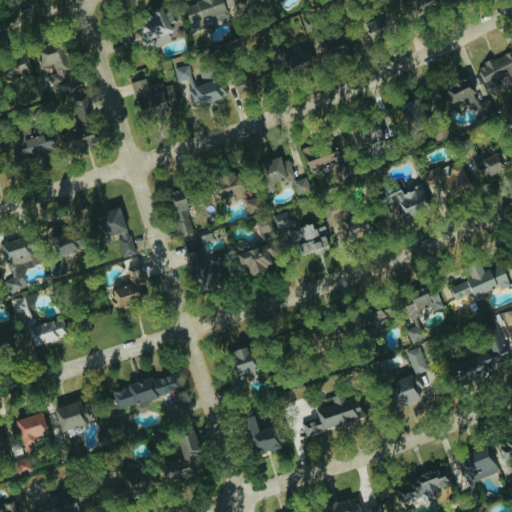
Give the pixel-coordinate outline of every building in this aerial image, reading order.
[(190,32),(215,25),(213,20),(226,16),(224,9),(240,4),(238,0),(198,0),(199,1),(182,6),(190,32)] [(427,0),(410,0),(408,3),(419,11),(427,0)] [(131,23),(143,45),(160,36),(171,30),(159,8),(131,23)] [(362,22),(367,39),(396,30),(390,13),(362,22)] [(38,68),(50,64),(53,72),(46,75),(49,85),(42,87),(45,96),(73,87),(58,41),(32,50),(38,68)] [(276,64),(283,75),(312,59),(305,47),(276,64)] [(487,94),(499,89),(495,81),(509,75),(511,80),(511,55),(510,51),(475,67),(487,94)] [(0,62),(4,79),(30,73),(25,52),(0,57),(0,62)] [(172,68),(175,83),(183,81),(188,106),(219,99),(212,68),(198,71),(200,84),(192,85),(188,65),(172,68)] [(260,70),(230,76),(234,93),(264,86),(260,70)] [(475,92),(465,74),(437,89),(451,116),(475,104),(471,95),(475,92)] [(130,82),(139,117),(176,107),(170,85),(162,88),(160,82),(146,85),(144,78),(130,82)] [(417,96),(397,106),(405,123),(425,113),(417,96)] [(479,119),(492,114),(487,100),(474,104),(479,119)] [(375,119),(379,132),(389,129),(385,116),(375,119)] [(350,125),(351,144),(377,143),(377,124),(350,125)] [(92,146),(89,127),(56,133),(59,152),(92,146)] [(12,134),(15,157),(52,152),(49,129),(12,134)] [(456,146),(472,175),(473,174),(479,184),(508,168),(496,147),(478,157),(468,139),(456,146)] [(308,171),(330,163),(336,181),(346,178),(332,140),(300,151),(308,171)] [(287,160),(280,162),(278,156),(254,164),(263,187),(293,176),(287,160)] [(432,201),(468,187),(458,161),(422,175),(432,201)] [(217,199),(241,190),(233,170),(209,180),(217,199)] [(309,191),(304,177),(290,182),(295,195),(309,191)] [(185,207),(193,205),(190,188),(167,193),(176,238),(191,235),(185,207)] [(394,212),(396,218),(423,210),(418,192),(383,203),(386,214),(394,212)] [(242,200),(245,214),(259,211),(256,197),(242,200)] [(332,242),(366,235),(364,226),(367,226),(366,218),(348,222),(343,200),(324,205),(332,242)] [(135,254),(127,232),(124,233),(116,208),(92,216),(100,239),(109,237),(117,260),(135,254)] [(275,229),(286,226),(282,212),(271,216),(275,229)] [(272,269),(263,234),(268,233),(265,219),(254,222),(260,244),(236,251),(243,277),(272,269)] [(290,246),(295,244),(298,255),(328,247),(322,225),(310,229),(309,224),(286,231),(290,246)] [(71,252),(63,230),(45,236),(54,261),(46,264),(51,278),(66,272),(60,256),(71,252)] [(7,293),(26,287),(18,263),(27,260),(20,237),(0,243),(0,251),(9,279),(3,281),(7,293)] [(187,250),(197,290),(223,284),(215,252),(201,256),(199,246),(187,250)] [(507,286),(499,264),(481,271),(478,264),(465,269),(469,279),(447,287),(453,300),(470,294),(472,301),(487,295),(486,290),(498,286),(499,289),(507,286)] [(146,288),(138,267),(125,272),(129,283),(105,292),(113,311),(139,300),(136,292),(146,288)] [(399,299),(410,327),(404,330),(409,342),(421,338),(413,316),(429,310),(429,312),(441,308),(433,286),(399,299)] [(365,328),(384,320),(377,304),(358,312),(365,328)] [(64,338),(61,320),(26,326),(29,344),(64,338)] [(339,333),(330,324),(321,334),(330,343),(339,333)] [(484,352),(449,362),(455,381),(509,365),(500,337),(482,343),(484,352)] [(404,351),(411,372),(386,381),(394,404),(423,394),(416,373),(426,370),(418,347),(404,351)] [(224,353),(230,380),(233,393),(241,391),(237,374),(251,370),(246,348),(224,353)] [(110,389),(115,410),(149,402),(148,398),(176,391),(172,374),(151,379),(110,389)] [(316,419),(299,424),(304,437),(363,417),(356,397),(344,401),(341,393),(322,400),(324,406),(313,410),(316,419)] [(58,430),(90,423),(85,400),(53,407),(58,430)] [(31,438),(46,433),(39,412),(12,421),(22,448),(33,444),(31,438)] [(278,448),(271,426),(256,430),(251,415),(240,418),(252,456),(278,448)] [(174,435),(179,459),(161,462),(165,481),(202,474),(193,431),(174,435)] [(503,463),(511,459),(511,436),(495,443),(503,463)] [(492,472),(487,447),(458,454),(464,478),(492,472)] [(29,458),(13,460),(16,475),(31,472),(29,458)] [(406,485),(394,489),(401,507),(450,488),(441,466),(405,480),(406,485)] [(73,511),(73,494),(46,494),(46,506),(34,506),(33,511),(73,511)] [(322,511),(380,511),(376,503),(360,511),(353,495),(321,510),(322,511)] [(0,507),(0,511),(14,511),(16,511),(13,503),(0,507)]
